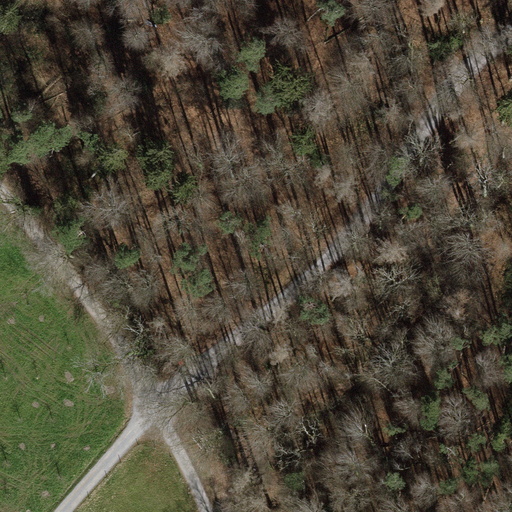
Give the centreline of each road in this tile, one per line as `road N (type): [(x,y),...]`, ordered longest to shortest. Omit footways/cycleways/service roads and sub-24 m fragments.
road 1 (track): [(67,511),(156,413),(367,222),(454,75),(511,28)]
road 2 (track): [(0,181),(111,317),(197,511)]
